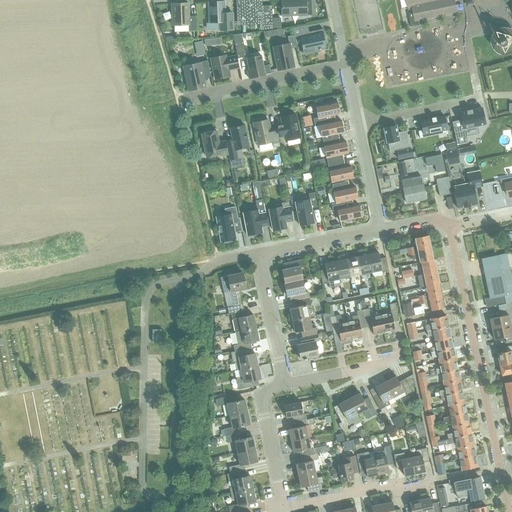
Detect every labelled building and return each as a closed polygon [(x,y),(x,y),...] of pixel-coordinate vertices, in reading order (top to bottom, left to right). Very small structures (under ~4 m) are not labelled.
[(255,0),(238,1),(239,23),(260,22),(260,30),(273,29),(272,5),(260,6),(259,0),(255,0)] [(280,0),(281,16),(307,15),(306,0),(280,0)] [(314,0),(306,0),(307,15),(315,15),(314,0)] [(454,0),(404,0),(407,10),(411,10),(412,13),(408,14),(410,27),(410,28),(411,29),(419,27),(419,26),(417,21),(450,15),(457,13),(454,0)] [(225,16),(224,1),(208,2),(209,23),(220,23),(220,31),(233,30),(232,16),(225,16)] [(172,3),(173,26),(188,25),(188,31),(197,31),(196,16),(188,16),(188,3),(172,3)] [(307,25),(292,28),(294,35),(296,45),(301,44),(303,53),(315,50),(318,49),(319,52),(320,52),(319,50),(321,50),(321,49),(326,48),(326,47),(322,32),(314,34),(314,32),(313,32),(309,33),(307,25)] [(511,35),(511,34),(510,33),(509,33),(507,32),(506,32),(504,32),(503,32),(501,33),(500,34),(499,35),(499,36),(498,36),(498,37),(498,38),(497,39),(497,40),(497,41),(497,42),(497,43),(498,44),(498,45),(499,46),(500,47),(501,47),(503,48),(505,48),(506,48),(507,48),(508,48),(509,47),(511,47),(511,46),(511,45),(511,35)] [(273,47),(278,70),(294,67),(290,49),(296,47),(296,45),(294,35),(287,36),(289,44),(273,47)] [(197,40),(198,53),(207,52),(205,39),(197,40)] [(243,41),(234,43),(238,58),(246,57),(243,41)] [(247,71),(249,79),(265,75),(261,55),(246,59),(249,71),(247,71)] [(211,59),(215,79),(230,76),(228,68),(232,68),(232,69),(239,68),(237,56),(226,58),(225,56),(211,59)] [(183,66),(187,83),(188,83),(189,91),(198,89),(205,88),(203,76),(210,74),(207,61),(183,66)] [(318,118),(313,119),(315,126),(319,125),(335,122),(335,121),(334,115),(340,114),(337,102),(315,106),(318,118)] [(456,121),(452,122),(455,136),(457,144),(462,143),(467,142),(466,135),(464,129),(476,126),(485,124),(484,117),(482,108),(472,110),(472,109),(471,109),(471,110),(467,111),(466,110),(466,111),(460,112),(461,116),(461,120),(456,121)] [(277,134),(278,138),(285,136),(286,141),(300,137),(295,114),(280,117),(282,124),(276,125),(277,134)] [(431,118),(420,120),(423,134),(440,131),(440,134),(447,132),(444,116),(435,117),(434,117),(435,118),(432,118),(431,118)] [(253,123),(258,145),(272,142),(273,147),(280,146),(278,138),(277,134),(271,135),(268,120),(253,123)] [(319,125),(323,143),(339,140),(338,133),(343,132),(341,120),(335,122),(319,125)] [(232,140),(225,141),(228,154),(229,160),(236,159),(234,151),(249,148),(244,125),(230,128),(232,140)] [(396,151),(398,159),(412,156),(406,131),(398,133),(396,126),(383,128),(386,143),(388,143),(390,152),(396,151)] [(202,134),(206,157),(221,154),(221,156),(228,154),(225,141),(219,143),(216,131),(202,134)] [(345,141),(324,145),(327,164),(343,161),(342,154),(348,153),(345,141)] [(456,148),(455,142),(445,144),(447,150),(456,148)] [(460,163),(457,149),(445,152),(447,165),(460,163)] [(282,152),(276,153),(278,164),(284,163),(282,152)] [(441,155),(425,158),(427,166),(435,164),(437,172),(444,171),(441,155)] [(343,161),(327,164),(331,182),(353,178),(351,166),(345,167),(343,161)] [(270,176),(280,173),(278,166),(269,168),(270,176)] [(305,171),(306,179),(314,177),(312,170),(305,171)] [(467,173),(469,183),(453,186),(457,208),(463,207),(463,208),(471,206),(470,205),(477,204),(474,188),(482,187),(479,171),(467,173)] [(287,174),(281,175),(283,186),(289,184),(287,174)] [(421,176),(401,180),(402,183),(403,187),(403,188),(406,203),(426,199),(422,183),(421,176)] [(451,194),(448,177),(437,180),(440,196),(451,194)] [(511,178),(502,180),(503,185),(506,184),(509,198),(511,197),(511,178)] [(347,181),(332,184),(332,185),(336,202),(336,203),(357,198),(355,186),(349,188),(347,181)] [(262,233),(261,227),(268,225),(263,199),(259,182),(252,183),(255,200),(257,209),(243,212),(247,236),(262,233)] [(309,199),(295,202),(300,226),(314,223),(311,208),(317,207),(314,192),(308,193),(309,199)] [(351,199),(331,204),(332,211),(337,210),(340,221),(361,217),(359,204),(353,206),(352,200),(351,199)] [(269,209),(273,231),(286,228),(285,222),(292,221),(289,201),(281,203),(281,207),(269,209)] [(221,241),(224,240),(225,243),(233,241),(232,239),(235,238),(232,223),(238,221),(235,207),(224,209),(226,215),(216,217),(221,241)] [(418,251),(431,248),(428,235),(415,238),(418,251)] [(420,262),(421,262),(433,259),(431,248),(418,251),(420,262)] [(379,253),(368,255),(372,272),(382,270),(382,272),(389,271),(386,257),(380,258),(379,253)] [(498,305),(511,302),(511,283),(506,254),(481,259),(490,298),(485,299),(486,308),(498,305)] [(368,255),(357,257),(361,274),(372,272),(368,255)] [(357,257),(346,259),(350,276),(361,274),(357,257)] [(346,259),(335,261),(339,279),(350,276),(346,259)] [(424,274),(436,271),(434,259),(433,259),(421,262),(424,274)] [(282,270),(285,283),(301,280),(302,279),(300,268),(302,267),(301,260),(284,264),(285,269),(282,270)] [(339,279),(335,261),(325,264),(326,269),(320,270),(322,284),(329,283),(328,281),(339,279)] [(412,269),(401,272),(402,279),(414,277),(412,269)] [(436,271),(424,274),(421,275),(417,276),(420,288),(426,287),(439,284),(436,271)] [(242,304),(239,290),(245,288),(246,288),(242,273),(228,276),(220,277),(222,287),(224,293),(232,292),(235,305),(226,307),(228,314),(235,312),(244,310),(242,304)] [(291,301),(294,300),(309,297),(307,291),(304,291),(301,280),(285,283),(284,283),(287,296),(290,295),(291,301)] [(418,295),(410,297),(410,299),(411,303),(419,301),(442,296),(440,288),(439,284),(426,287),(427,288),(428,292),(424,293),(424,295),(418,296),(418,295)] [(390,293),(391,300),(398,298),(396,291),(390,293)] [(442,296),(419,301),(420,305),(425,304),(427,305),(430,305),(431,310),(444,308),(442,296)] [(290,308),(292,321),(309,317),(307,309),(311,308),(309,297),(294,300),(295,307),(290,308)] [(353,321),(348,322),(352,340),(362,338),(361,329),(367,328),(363,310),(361,299),(360,299),(362,310),(356,311),(357,316),(352,317),(353,321)] [(344,301),(333,303),(335,311),(346,308),(344,301)] [(490,318),(492,329),(510,325),(509,320),(511,319),(511,305),(511,302),(498,305),(500,316),(490,318)] [(391,312),(381,315),(385,333),(395,331),(393,322),(399,321),(396,303),(390,304),(391,312)] [(411,303),(402,305),(405,317),(414,315),(411,303)] [(352,340),(348,322),(342,323),(340,315),(334,316),(332,305),(327,306),(333,335),(339,333),(341,342),(352,340)] [(235,312),(231,313),(234,326),(235,332),(256,327),(253,314),(249,315),(248,309),(244,310),(235,312)] [(366,309),(363,310),(367,328),(372,327),(374,335),(385,333),(381,315),(370,317),(368,309),(366,309)] [(426,331),(448,326),(445,315),(430,319),(431,324),(425,325),(426,331)] [(317,335),(317,334),(314,323),(311,324),(309,317),(292,321),(294,332),(301,330),(302,338),(317,335)] [(406,324),(408,334),(417,333),(415,322),(406,324)] [(510,325),(492,329),(494,340),(504,337),(506,343),(511,341),(511,330),(510,325)] [(434,341),(450,337),(448,326),(426,331),(428,336),(433,335),(434,341)] [(233,345),(235,351),(248,349),(247,343),(258,340),(256,327),(235,332),(233,332),(235,344),(233,345)] [(152,343),(161,343),(161,330),(152,329),(152,343)] [(322,334),(317,335),(302,338),(303,344),(297,345),(300,359),(303,359),(303,360),(307,359),(307,358),(318,356),(315,342),(318,341),(317,337),(323,336),(322,334)] [(430,352),(452,348),(450,337),(434,341),(435,347),(429,348),(430,352)] [(439,362),(455,358),(452,348),(430,352),(431,358),(437,356),(439,362)] [(241,369),(258,366),(255,353),(250,354),(248,349),(235,351),(231,352),(233,363),(234,363),(235,370),(241,369)] [(511,356),(511,357),(510,351),(497,354),(499,365),(511,362),(511,356)] [(441,373),(457,369),(455,358),(439,362),(440,368),(435,369),(436,374),(441,373)] [(262,363),(266,375),(274,372),(271,361),(262,363)] [(511,362),(499,365),(502,376),(511,373),(511,362)] [(258,366),(241,369),(242,377),(236,378),(238,390),(255,386),(254,380),(260,379),(258,366)] [(443,383),(459,380),(457,369),(441,373),(443,383)] [(396,376),(385,382),(393,397),(395,401),(405,395),(412,391),(410,388),(415,385),(412,374),(399,381),(396,376)] [(418,378),(420,388),(428,387),(426,376),(418,378)] [(440,395),(461,391),(459,380),(443,383),(445,390),(439,391),(440,395)] [(377,393),(372,396),(380,411),(391,406),(387,400),(393,397),(385,382),(375,387),(377,393)] [(420,388),(422,399),(431,397),(428,387),(420,388)] [(448,405),(464,402),(461,391),(440,395),(441,401),(447,400),(448,405)] [(360,393),(349,398),(357,413),(362,411),(367,419),(377,414),(368,397),(363,400),(360,393)] [(226,405),(229,416),(247,412),(244,400),(233,403),(231,396),(218,399),(219,406),(226,405)] [(431,397),(422,399),(425,411),(432,409),(430,403),(432,402),(431,397)] [(357,413),(349,398),(338,404),(341,409),(335,412),(341,422),(338,424),(341,429),(353,422),(355,425),(361,422),(356,414),(357,413)] [(292,416),(293,422),(311,419),(310,417),(306,417),(306,413),(303,414),(301,402),(284,405),(286,418),(292,416)] [(450,416),(466,413),(464,402),(448,405),(450,416)] [(224,430),(225,436),(239,433),(238,427),(249,424),(247,412),(229,416),(231,428),(224,430)] [(452,427),(468,423),(466,413),(450,416),(443,418),(444,423),(451,421),(452,427)] [(392,419),(397,429),(404,425),(400,416),(392,419)] [(310,437),(308,425),(314,424),(313,418),(311,419),(293,422),(294,428),(289,430),(291,441),(308,437),(310,437)] [(427,421),(429,432),(434,431),(433,425),(436,424),(435,420),(427,421)] [(448,439),(471,434),(468,423),(452,427),(454,433),(447,434),(448,439)] [(416,431),(414,425),(405,427),(406,433),(416,431)] [(430,438),(431,443),(439,441),(438,437),(435,437),(434,431),(429,432),(430,438)] [(234,442),(236,453),(254,449),(252,437),(241,440),(239,433),(225,436),(227,443),(234,442)] [(456,442),(457,448),(473,445),(471,434),(448,439),(439,441),(431,443),(432,447),(444,444),(444,445),(456,442)] [(300,457),(317,454),(317,453),(323,452),(322,446),(313,448),(312,443),(309,443),(308,437),(291,441),(293,453),(299,451),(300,457)] [(352,451),(355,451),(353,440),(342,442),(344,451),(352,450),(352,451)] [(455,460),(459,459),(475,456),(473,445),(457,448),(458,454),(454,455),(455,460)] [(374,453),(375,458),(378,474),(389,472),(388,465),(393,464),(390,447),(384,448),(384,451),(374,453)] [(417,456),(411,458),(414,474),(425,471),(423,463),(429,461),(426,448),(416,450),(417,456)] [(228,467),(229,474),(243,471),(245,471),(243,464),(257,462),(254,449),(236,453),(239,465),(228,467)] [(375,458),(370,459),(368,452),(357,455),(360,472),(366,471),(367,477),(378,474),(375,458)] [(414,474),(411,458),(405,459),(404,452),(393,455),(396,468),(402,467),(404,476),(414,474)] [(298,476),(315,472),(319,472),(316,460),(318,460),(317,454),(300,457),(301,463),(296,464),(298,476)] [(434,456),(436,464),(444,462),(443,455),(434,456)] [(352,473),(358,472),(355,456),(344,458),(345,463),(338,465),(341,482),(354,479),(352,473)] [(475,456),(459,459),(462,470),(477,467),(475,456)] [(444,462),(436,464),(438,475),(448,473),(447,466),(445,467),(444,462)] [(229,487),(231,494),(253,489),(250,476),(244,477),(243,471),(229,474),(226,475),(228,482),(231,481),(232,487),(229,487)] [(315,472),(298,476),(300,487),(307,486),(308,492),(321,489),(320,484),(323,483),(321,477),(316,478),(315,472)] [(469,494),(470,501),(484,498),(482,486),(480,486),(478,477),(453,482),(457,497),(469,494)] [(229,506),(229,511),(232,511),(245,509),(247,509),(246,503),(255,501),(253,489),(231,494),(232,499),(235,499),(236,505),(229,506)] [(430,498),(420,500),(422,511),(439,511),(437,502),(431,504),(430,498)] [(411,511),(406,511),(422,511),(420,500),(409,502),(411,511)] [(392,502),(382,504),(383,511),(400,511),(400,509),(394,510),(392,502)]
